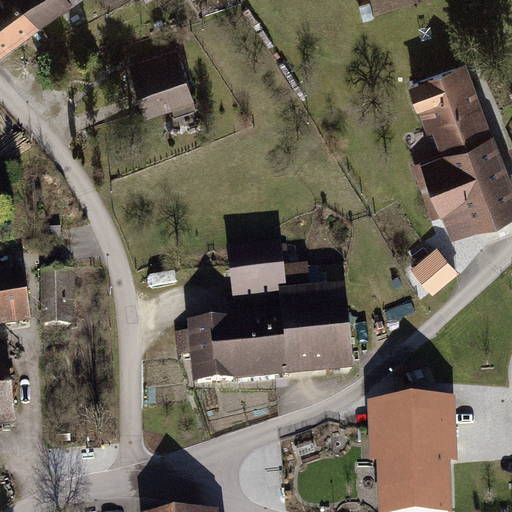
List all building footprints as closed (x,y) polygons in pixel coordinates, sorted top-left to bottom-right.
[(0,0),(0,49),(38,22),(22,0),(0,0)] [(22,0),(38,22),(64,0),(22,0)] [(185,53),(134,67),(148,121),(200,107),(185,53)] [(467,63),(414,83),(431,129),(438,126),(447,152),(494,135),(467,63)] [(511,209),(511,185),(494,135),(447,152),(418,163),(437,214),(449,209),(456,230),(511,209)] [(296,246),(232,251),(237,300),(283,296),(316,293),(313,263),(297,264),(296,246)] [(439,250),(416,267),(434,290),(457,274),(439,250)] [(0,332),(35,328),(28,275),(0,278),(0,332)] [(69,276),(46,276),(47,326),(70,325),(69,276)] [(284,306),(191,315),(197,386),(359,372),(352,290),(316,293),(283,296),(284,306)] [(5,360),(0,360),(0,421),(12,420),(5,360)] [(449,511),(447,407),(382,409),(385,511),(449,511)]
